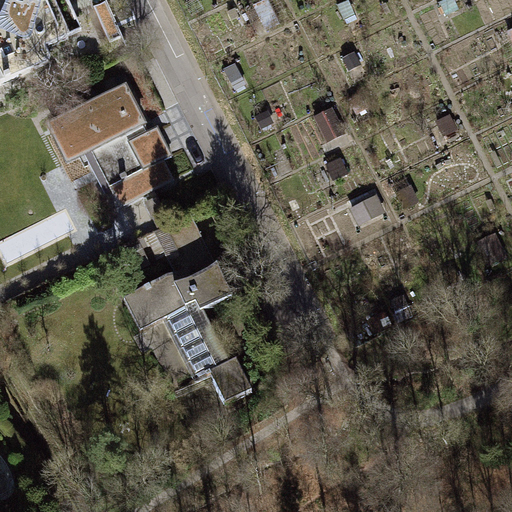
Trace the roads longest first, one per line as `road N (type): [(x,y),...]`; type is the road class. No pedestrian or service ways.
road 1 (residential): [(141,0),(299,318)]
road 2 (track): [(511,381),(447,415),(409,419),(342,382)]
